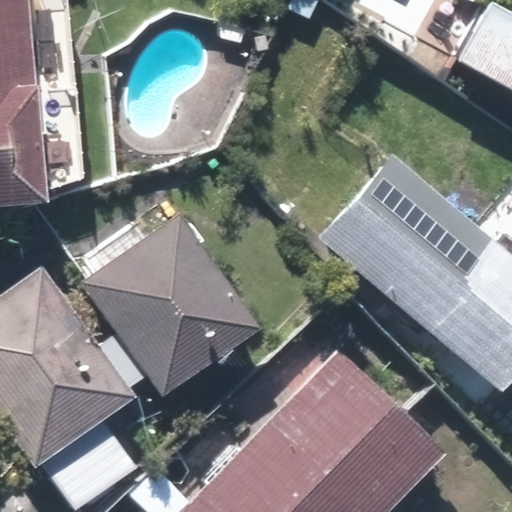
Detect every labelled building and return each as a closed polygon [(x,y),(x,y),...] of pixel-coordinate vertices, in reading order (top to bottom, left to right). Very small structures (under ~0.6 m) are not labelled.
[(0,0),(0,207),(20,206),(2,0),(0,0)] [(511,0),(473,0),(437,63),(511,105),(511,0)] [(511,366),(511,277),(375,158),(304,239),(485,396),(511,366)] [(243,328),(166,219),(68,288),(145,397),(243,328)] [(119,403),(26,270),(0,288),(0,439),(22,471),(119,403)] [(383,511),(435,460),(323,351),(164,511),(383,511)]
